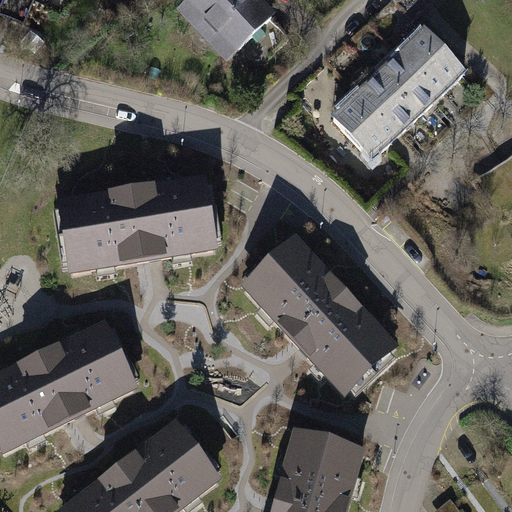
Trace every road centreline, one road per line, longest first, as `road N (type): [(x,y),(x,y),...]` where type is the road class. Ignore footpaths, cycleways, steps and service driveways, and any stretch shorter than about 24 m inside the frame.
road 1 (residential): [(488,368),(333,202),(265,152),(180,116),(0,70)]
road 2 (residential): [(488,368),(449,406),(405,511)]
